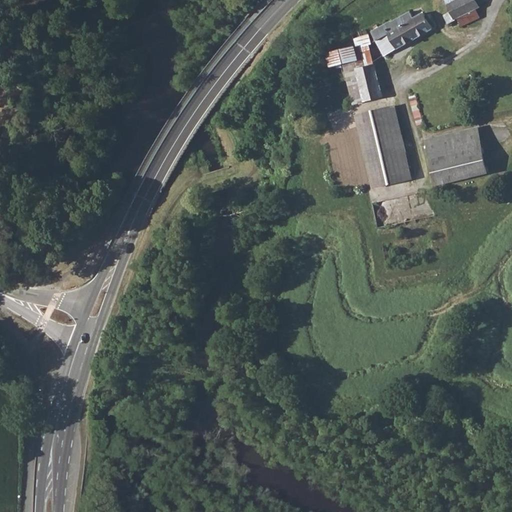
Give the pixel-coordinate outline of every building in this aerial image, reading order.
[(476,0),(445,0),(451,13),(444,16),(448,24),(459,19),(462,28),(481,18),(477,10),(481,8),(476,0)] [(411,11),(373,32),(385,56),(433,29),(424,13),(414,18),(411,11)] [(370,34),(354,39),(357,47),(356,47),(356,46),(328,53),(332,68),(343,66),(353,105),(384,99),(373,57),(379,56),(377,48),(371,49),(370,45),(373,44),(370,34)] [(395,106),(356,115),(373,189),(414,180),(395,106)] [(479,127),(426,140),(437,188),(490,174),(479,127)]
